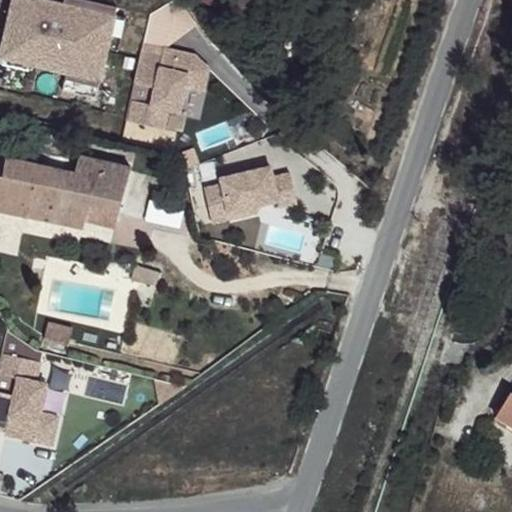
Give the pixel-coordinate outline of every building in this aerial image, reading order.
[(9,0),(4,32),(36,38),(35,44),(70,50),(69,57),(101,63),(109,23),(114,0),(9,0)] [(114,0),(109,23),(120,25),(125,0),(114,0)] [(4,32),(2,43),(34,49),(35,44),(36,38),(4,32)] [(160,50),(139,45),(124,113),(158,122),(163,104),(174,107),(181,81),(199,86),(204,64),(193,53),(173,47),(170,57),(159,54),(160,50)] [(69,57),(67,68),(99,74),(101,63),(69,57)] [(82,146),(75,166),(122,177),(127,158),(82,146)] [(75,166),(4,150),(0,167),(0,205),(81,221),(88,200),(116,206),(122,177),(75,166)] [(213,179),(196,183),(206,218),(248,208),(252,200),(269,197),(270,203),(287,199),(281,170),(264,174),(262,164),(212,173),(213,179)] [(280,308),(273,299),(264,305),(273,313),(280,308)] [(41,354),(4,346),(0,362),(0,415),(9,418),(10,414),(22,416),(20,426),(54,433),(59,406),(42,402),(48,375),(37,372),(41,354)] [(9,418),(8,423),(20,426),(22,416),(10,414),(9,418)]
